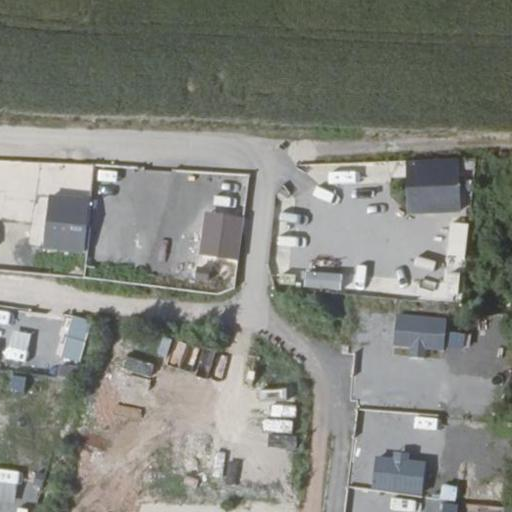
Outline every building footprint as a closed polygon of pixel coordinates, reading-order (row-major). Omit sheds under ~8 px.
[(406,159),(407,213),(471,212),(470,158),(406,159)] [(84,251),(86,196),(46,195),(44,249),(84,251)] [(197,252),(195,281),(234,283),(238,217),(214,215),(212,253),(197,252)] [(0,234),(0,239),(30,242),(31,228),(0,226),(0,234)] [(398,294),(429,295),(430,264),(399,263),(398,294)] [(306,270),(305,287),(339,289),(340,273),(306,270)] [(59,356),(79,362),(90,320),(70,314),(59,356)] [(0,469),(0,483),(16,485),(18,472),(0,469)] [(16,494),(15,511),(28,511),(30,495),(16,494)]
